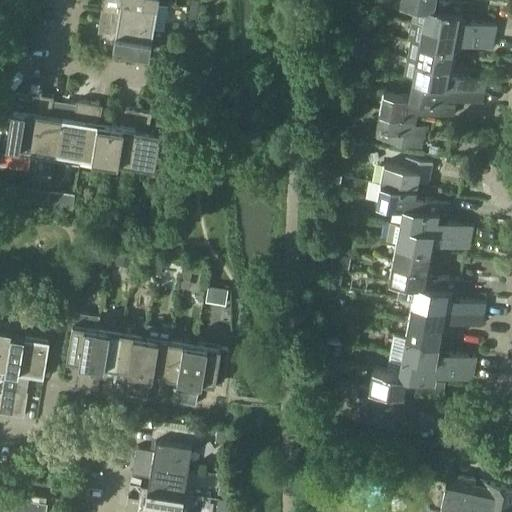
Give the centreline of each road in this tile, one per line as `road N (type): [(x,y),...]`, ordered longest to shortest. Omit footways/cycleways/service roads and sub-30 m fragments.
road 1 (residential): [(109,511),(123,448),(0,427)]
road 2 (residential): [(166,76),(55,56),(66,0)]
